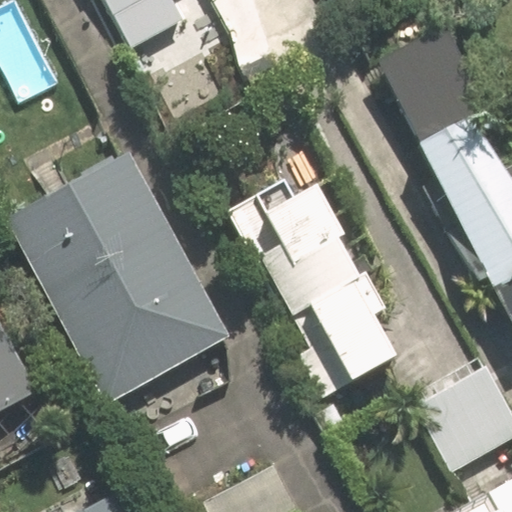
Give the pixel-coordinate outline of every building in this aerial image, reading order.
[(136,0),(103,0),(112,14),(136,0)] [(406,144),(511,330),(511,192),(466,111),(406,144)] [(0,221),(0,229),(101,405),(228,333),(123,152),(0,221)] [(221,229),(320,400),(403,352),(381,313),(305,181),(221,229)] [(0,419),(30,405),(0,346),(0,419)] [(412,412),(446,476),(511,440),(511,423),(485,373),(412,412)] [(294,511),(273,471),(209,504),(212,511),(294,511)] [(511,511),(511,485),(459,511),(511,511)] [(125,511),(119,500),(94,511),(125,511)]
